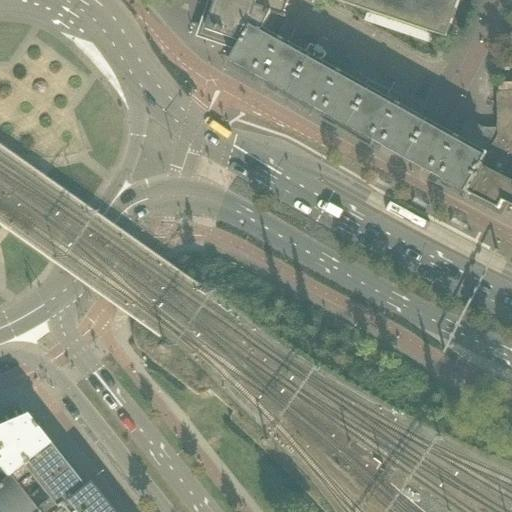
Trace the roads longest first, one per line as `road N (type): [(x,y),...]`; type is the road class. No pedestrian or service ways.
road 1 (secondary): [(110,212),(172,197),(221,205),(511,357)]
road 2 (secondary): [(511,304),(218,145),(139,77)]
road 3 (tertiary): [(200,511),(72,345),(57,298)]
road 4 (tertiary): [(0,342),(47,364),(165,511)]
road 5 (secondary): [(110,212),(137,137),(139,77)]
